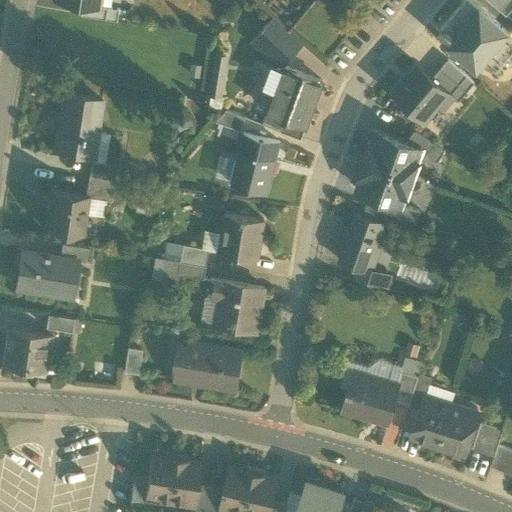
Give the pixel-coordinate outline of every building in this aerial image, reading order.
[(117,6),(97,3),(81,0),(80,12),(115,18),(117,6)] [(474,0),(462,0),(441,25),(454,36),(480,5),(474,0)] [(511,4),(511,0),(493,0),(507,11),(511,4)] [(454,36),(450,40),(476,62),(483,55),(503,30),(506,27),(480,5),(454,36)] [(254,39),(278,61),(283,60),(300,41),(274,17),(254,39)] [(496,66),(511,47),(511,37),(503,30),(483,55),(496,66)] [(448,56),(432,74),(453,92),(459,97),(474,79),(448,56)] [(443,103),(453,92),(432,74),(418,62),(394,90),(425,116),(439,100),(443,103)] [(305,123),(306,123),(323,78),(286,65),(269,109),(286,115),(305,123)] [(53,146),(92,152),(101,97),(62,90),(53,146)] [(218,119),(241,128),(246,115),(227,108),(218,119)] [(281,128),(301,135),(305,123),(286,115),(281,128)] [(414,127),(406,140),(421,145),(421,147),(437,158),(445,146),(414,127)] [(362,156),(413,174),(419,158),(417,157),(421,147),(421,145),(406,140),(377,130),(374,141),(371,141),(368,149),(364,151),(362,156)] [(233,181),(268,189),(280,140),(245,132),(233,181)] [(413,174),(362,156),(360,161),(362,166),(359,174),(362,175),(358,186),(386,196),(401,201),(402,200),(406,189),(407,190),(413,174)] [(90,158),(88,172),(114,176),(116,162),(90,158)] [(110,199),(114,176),(88,172),(85,193),(87,193),(87,195),(110,199)] [(45,226),(81,232),(87,195),(87,193),(85,193),(51,187),(45,226)] [(421,207),(402,200),(401,201),(386,196),(382,207),(416,219),(421,207)] [(358,264),(366,267),(367,266),(383,220),(356,211),(340,258),(358,264)] [(221,250),(255,255),(261,217),(227,212),(221,250)] [(77,257),(85,258),(87,244),(61,240),(59,253),(77,256),(77,257)] [(183,243),(180,259),(206,263),(208,247),(183,243)] [(53,291),(71,294),(77,257),(77,256),(59,253),(47,251),(47,250),(43,249),(42,250),(20,247),(17,265),(18,265),(16,281),(53,287),(53,291)] [(161,278),(178,281),(179,273),(178,273),(180,259),(164,257),(161,278)] [(203,277),(206,263),(180,259),(178,273),(179,273),(203,277)] [(353,276),(381,284),(385,272),(367,266),(366,267),(358,264),(353,276)] [(218,323),(257,329),(260,310),(258,310),(262,285),(216,277),(213,295),(222,297),(218,323)] [(53,287),(16,281),(15,285),(53,291),(53,287)] [(45,324),(71,328),(73,315),(47,311),(45,324)] [(2,363),(45,369),(51,331),(8,325),(2,363)] [(214,385),(234,388),(240,349),(177,339),(171,379),(191,381),(191,377),(215,381),(214,385)] [(123,370),(137,372),(141,348),(127,346),(123,370)] [(403,364),(401,370),(418,375),(422,359),(406,354),(403,364)] [(401,370),(403,364),(379,357),(368,364),(348,358),(340,383),(347,385),(348,386),(354,368),(398,382),(401,370)] [(342,408),(387,422),(395,396),(400,382),(398,382),(354,368),(348,386),(347,385),(345,389),(348,390),(342,408)] [(395,396),(409,401),(418,375),(401,370),(398,382),(400,382),(395,396)] [(408,406),(419,410),(424,394),(426,394),(430,382),(431,376),(419,372),(408,406)] [(455,390),(430,382),(426,394),(451,402),(455,390)] [(478,411),(451,402),(426,394),(424,394),(419,410),(411,435),(438,444),(464,453),(478,411)] [(472,447),(495,455),(498,444),(503,427),(480,420),(472,447)] [(511,449),(498,444),(495,455),(491,465),(511,473),(511,449)] [(146,494),(169,497),(175,452),(169,451),(169,455),(150,453),(147,473),(144,494),(146,494)] [(181,453),(175,452),(169,497),(192,500),(194,501),(197,481),(200,460),(181,457),(181,453)] [(221,506),(244,511),(254,466),(248,465),(247,469),(228,465),(223,485),(219,505),(221,506)] [(260,468),(254,466),(244,511),(248,511),(269,511),(273,497),(278,477),(259,472),(260,468)] [(129,505),(135,506),(145,498),(146,494),(144,494),(147,473),(133,472),(129,505)] [(296,511),(335,511),(341,497),(343,489),(307,478),(303,491),(296,511)] [(196,511),(204,511),(210,483),(197,481),(194,501),(192,500),(192,505),(196,511)] [(223,485),(210,483),(204,511),(216,511),(220,510),(221,506),(219,505),(223,485)] [(285,510),(289,511),(296,511),(303,491),(292,487),(285,510)] [(348,511),(361,511),(365,500),(354,496),(353,501),(348,511)] [(283,511),(286,500),(273,497),(269,511),(283,511)] [(348,511),(353,501),(341,497),(335,511),(348,511)] [(403,511),(365,500),(361,511),(403,511)]
